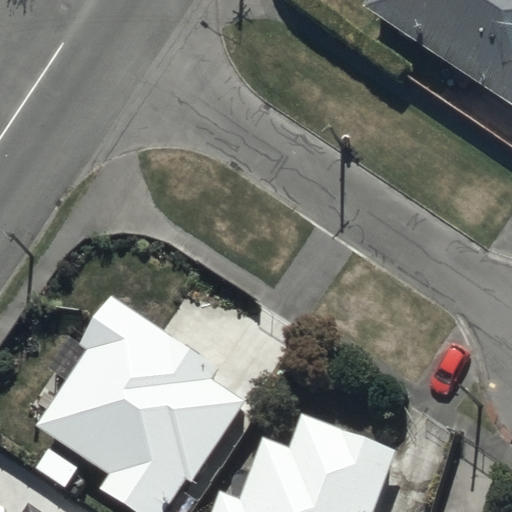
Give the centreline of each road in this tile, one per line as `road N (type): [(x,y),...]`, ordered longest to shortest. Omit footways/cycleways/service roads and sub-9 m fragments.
road 1 (residential): [(78,19),(511,311)]
road 2 (tertiary): [(78,19),(0,137)]
